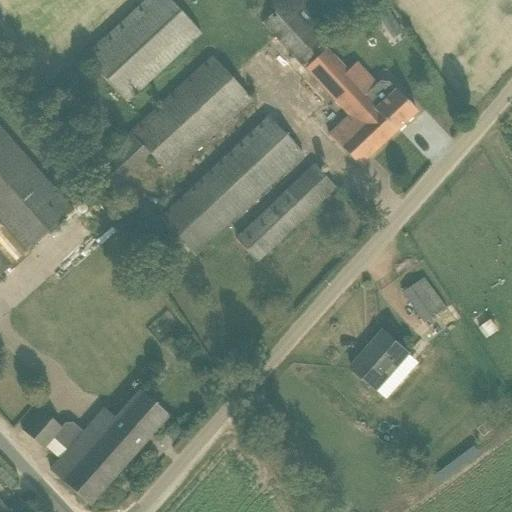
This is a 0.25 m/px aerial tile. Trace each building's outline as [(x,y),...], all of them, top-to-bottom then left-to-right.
[(143,0),(84,56),(85,57),(127,102),(202,33),(171,0),(143,0)] [(359,167),(399,129),(417,112),(389,83),(380,82),(368,93),(326,48),(284,3),(262,23),(304,68),(349,117),(329,135),(359,167)] [(213,58),(130,134),(169,175),(251,99),(213,58)] [(303,155),(268,117),(159,219),(194,256),(303,155)] [(0,274),(7,268),(74,209),(0,126),(0,274)] [(335,188),(314,166),(236,240),(257,262),(335,188)] [(440,314),(439,313),(446,308),(425,278),(404,293),(426,324),(440,314)] [(384,332),(372,345),(374,348),(355,370),(352,367),(352,368),(377,391),(409,354),(384,332)] [(103,410),(50,470),(89,504),(166,416),(140,393),(115,421),(103,410)] [(43,449),(56,434),(62,428),(41,409),(22,431),(43,449)] [(0,511),(28,511),(19,500),(7,511),(0,503),(0,511)]
